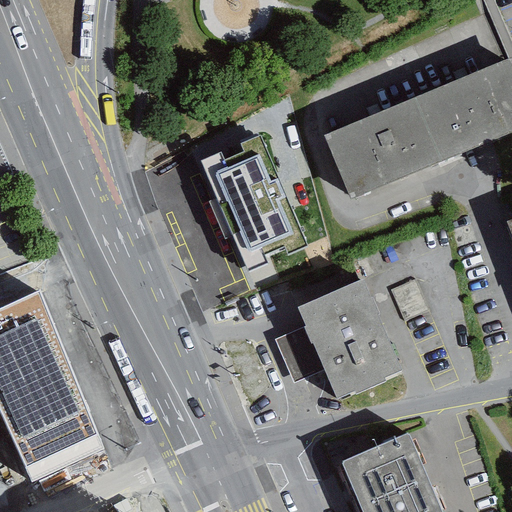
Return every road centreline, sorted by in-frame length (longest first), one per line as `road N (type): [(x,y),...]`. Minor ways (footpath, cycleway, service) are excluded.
road 1 (secondary): [(0,16),(207,459)]
road 2 (secondary): [(207,459),(208,413),(108,172),(96,77),(100,0)]
road 3 (residential): [(207,459),(511,392)]
